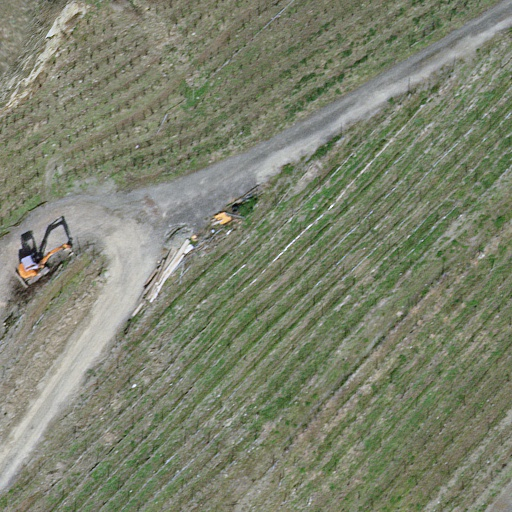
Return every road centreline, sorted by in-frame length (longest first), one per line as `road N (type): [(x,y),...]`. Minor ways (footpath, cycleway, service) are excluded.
road 1 (track): [(140,274),(229,185),(511,18)]
road 2 (track): [(0,472),(140,274),(106,212),(19,252),(0,285)]
road 3 (track): [(511,199),(228,511)]
